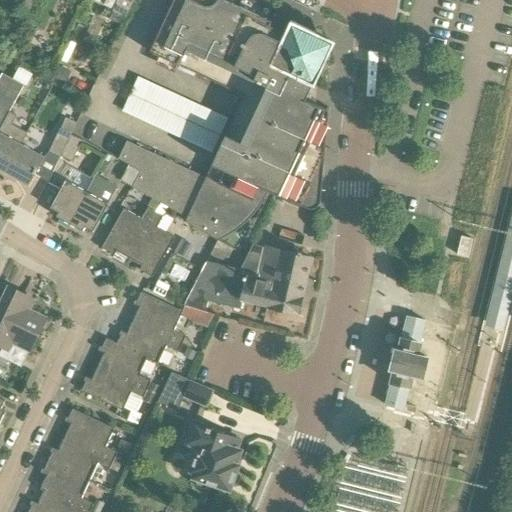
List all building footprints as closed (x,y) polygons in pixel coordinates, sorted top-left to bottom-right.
[(15,0),(12,8),(27,16),(34,0),(15,0)] [(115,0),(118,1),(113,11),(126,17),(134,0),(115,0)] [(277,11),(253,0),(173,0),(150,51),(244,95),(204,181),(126,141),(117,159),(129,166),(140,172),(132,188),(186,218),(185,222),(219,240),(220,239),(228,236),(235,231),(242,226),(248,220),(254,214),(259,207),(264,200),(283,209),(287,200),(307,209),(310,210),(314,210),(315,209),(317,208),(319,206),(320,205),(320,204),(320,203),(321,201),(324,162),(307,154),(319,127),(321,128),(321,127),(320,126),(326,113),(328,113),(329,108),(327,108),(326,110),(305,100),(312,85),(314,86),(326,60),(325,59),(316,35),(317,33),(290,21),(287,29),(272,22),(277,11)] [(59,67),(51,81),(64,87),(71,73),(59,67)] [(0,74),(0,102),(13,80),(0,74)] [(13,80),(0,102),(0,124),(2,125),(9,112),(23,85),(13,80)] [(16,115),(9,112),(2,125),(0,128),(0,169),(5,173),(21,145),(27,133),(10,125),(16,115)] [(66,119),(61,128),(69,132),(71,133),(76,123),(66,119)] [(21,145),(5,173),(28,185),(35,174),(48,182),(60,157),(69,136),(71,133),(69,132),(61,128),(60,131),(59,131),(46,159),(21,145)] [(82,141),(69,136),(60,157),(71,163),(82,141)] [(121,181),(132,188),(140,172),(129,166),(121,181)] [(69,224),(87,192),(66,181),(50,208),(59,213),(56,217),(69,224)] [(87,192),(69,224),(82,231),(85,227),(93,232),(108,204),(97,198),(103,188),(92,182),(87,192)] [(156,212),(160,203),(152,199),(148,207),(156,212)] [(112,249),(129,259),(156,212),(148,207),(141,219),(124,209),(101,249),(110,254),(112,249)] [(163,216),(156,212),(129,259),(146,268),(143,272),(152,277),(174,238),(157,228),(163,216)] [(511,306),(511,214),(485,322),(507,327),(511,306)] [(462,234),(456,256),(469,259),(475,237),(462,234)] [(182,239),(175,253),(186,259),(193,245),(182,239)] [(269,307),(298,314),(311,258),(301,256),(302,254),(298,252),(298,255),(281,251),(253,245),(241,270),(237,278),(247,281),(242,301),(267,307),(269,307)] [(240,309),(242,301),(247,281),(237,278),(241,270),(206,261),(184,305),(205,312),(208,301),(240,309)] [(159,281),(153,292),(165,297),(170,286),(159,281)] [(23,297),(7,289),(0,302),(0,347),(1,348),(5,341),(28,352),(44,320),(19,307),(23,297)] [(141,303),(133,320),(182,343),(186,335),(174,330),(183,311),(141,292),(137,301),(141,303)] [(422,378),(425,368),(427,357),(418,355),(421,343),(420,343),(425,321),(407,317),(402,339),(401,339),(398,350),(395,350),(391,366),(390,370),(393,370),(390,382),(391,382),(386,405),(404,409),(410,387),(413,375),(422,378)] [(182,343),(133,320),(125,338),(121,336),(117,343),(117,344),(147,358),(147,359),(158,364),(166,346),(178,351),(182,343)] [(117,344),(117,343),(106,338),(102,347),(106,350),(98,367),(147,390),(151,382),(139,376),(147,359),(147,358),(117,344)] [(184,356),(193,361),(197,354),(187,349),(184,356)] [(143,398),(147,390),(98,367),(90,384),(86,382),(81,391),(123,410),(131,392),(143,398)] [(206,407),(213,390),(190,381),(183,398),(206,407)] [(152,383),(148,390),(149,390),(156,393),(159,387),(152,383)] [(150,404),(156,393),(149,390),(148,390),(143,401),(150,404)] [(73,420),(65,438),(114,461),(118,453),(106,447),(114,429),(73,409),(69,418),(73,420)] [(195,478),(197,486),(205,489),(212,483),(229,489),(231,485),(238,483),(241,476),(236,470),(238,466),(235,465),(240,451),(236,450),(240,439),(195,423),(188,443),(200,447),(192,471),(197,472),(195,478)] [(114,461),(65,438),(57,455),(52,453),(48,461),(90,481),(98,463),(110,469),(113,461),(114,461)] [(131,444),(122,439),(117,450),(126,455),(131,444)] [(90,481),(48,461),(44,470),(49,472),(40,490),(44,491),(90,511),(93,504),(81,498),(90,481)] [(110,469),(118,473),(122,465),(113,461),(110,469)] [(395,511),(403,474),(340,461),(329,511),(395,511)] [(32,506),(28,511),(91,511),(90,511),(44,491),(36,508),(32,506)] [(91,511),(100,511),(104,504),(104,503),(96,500),(91,511)]
